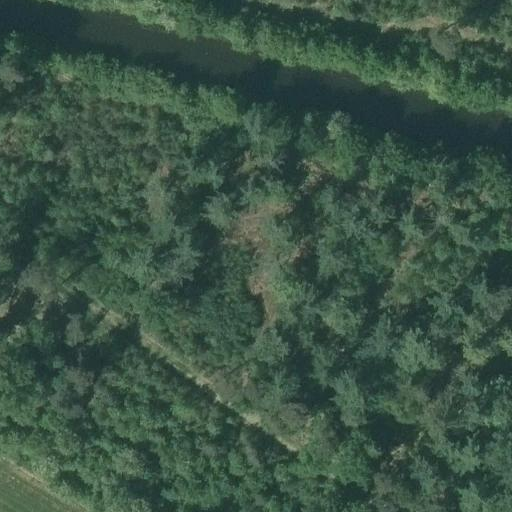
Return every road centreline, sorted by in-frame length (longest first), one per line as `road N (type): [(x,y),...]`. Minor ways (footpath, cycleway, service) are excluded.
road 1 (track): [(0,215),(395,503),(395,511)]
road 2 (track): [(511,48),(432,20),(382,33),(262,0)]
